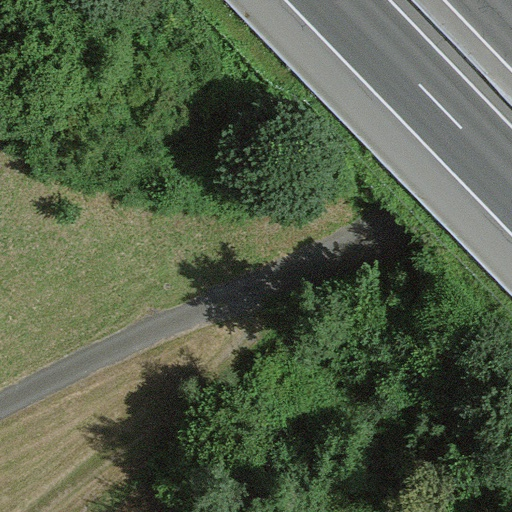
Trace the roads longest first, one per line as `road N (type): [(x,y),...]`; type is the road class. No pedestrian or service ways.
road 1 (track): [(41,511),(227,369),(257,284)]
road 2 (track): [(257,284),(398,213),(511,131)]
road 3 (track): [(0,406),(257,284)]
road 4 (motorway): [(334,0),(511,183)]
